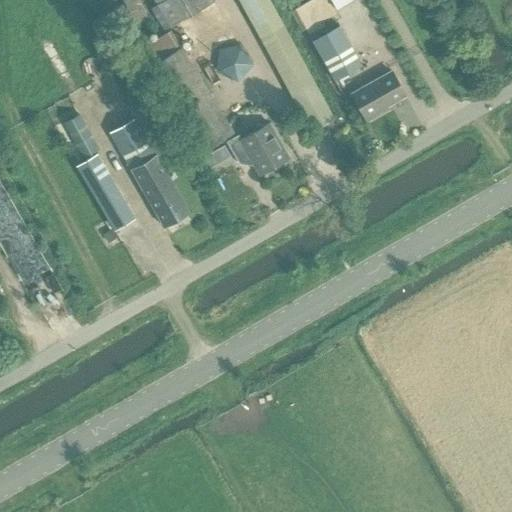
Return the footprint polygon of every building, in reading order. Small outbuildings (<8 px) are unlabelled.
[(139,29),(151,22),(138,0),(122,0),(127,7),(117,11),(120,17),(130,13),(139,29)] [(210,0),(154,0),(170,26),(212,2),(210,0)] [(240,0),(307,127),(331,114),(269,0),(240,0)] [(329,0),(336,11),(356,0),(329,0)] [(334,81),(362,66),(340,25),(312,41),(334,81)] [(195,154),(232,132),(182,46),(181,47),(171,30),(133,52),(143,70),(145,69),(195,154)] [(382,107),(403,95),(390,72),(352,93),(366,119),(384,109),(382,107)] [(82,158),(97,150),(78,115),(64,122),(82,158)] [(156,155),(135,118),(109,133),(130,169),(154,155),(156,155)] [(258,172),(286,155),(266,121),(237,138),(234,134),(223,140),(237,162),(253,165),(258,172)] [(114,229),(133,217),(96,153),(76,165),(114,229)] [(212,153),(202,159),(208,170),(218,163),(212,153)] [(156,155),(130,169),(163,227),(189,212),(156,155)]
